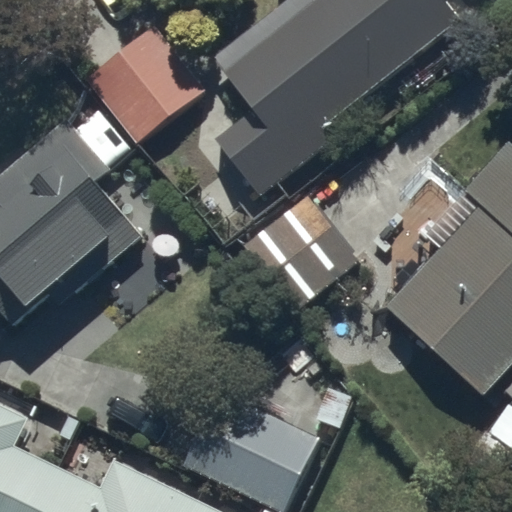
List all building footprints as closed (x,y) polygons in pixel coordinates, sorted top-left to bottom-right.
[(253,107),(217,136),(264,197),(334,143),(321,126),(461,18),(447,0),(291,0),(215,59),(253,107)] [(140,143),(206,85),(151,22),(85,80),(140,143)] [(99,176),(109,167),(64,118),(0,177),(0,306),(19,327),(60,289),(71,301),(149,229),(99,176)] [(441,251),(391,303),(483,392),(511,362),(511,141),(422,233),(441,251)] [(360,263),(307,194),(244,243),(297,312),(360,263)] [(223,390),(184,464),(281,511),(317,438),(223,390)] [(0,511),(219,511),(117,461),(103,488),(16,444),(26,423),(0,409),(0,511)]
